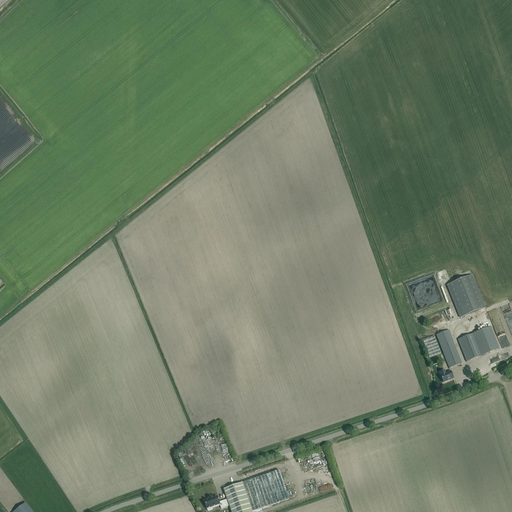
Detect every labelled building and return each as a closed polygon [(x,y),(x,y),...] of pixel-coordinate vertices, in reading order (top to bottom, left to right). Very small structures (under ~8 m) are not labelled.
[(485,309),(472,276),(446,286),(459,319),(485,309)] [(466,362),(499,349),(490,327),(457,340),(466,362)] [(462,364),(460,359),(449,330),(436,335),(449,369),(462,364)] [(444,371),(439,373),(443,383),(453,379),(450,371),(445,373),(444,371)] [(289,499),(281,475),(279,471),(223,490),(227,499),(229,506),(230,511),(251,511),(252,511),(289,499)] [(229,506),(227,499),(219,502),(217,496),(212,498),(212,497),(208,498),(208,499),(204,501),(207,509),(208,511),(213,509),(212,507),(220,505),(221,509),(229,506)] [(31,511),(25,503),(13,511),(31,511)]
